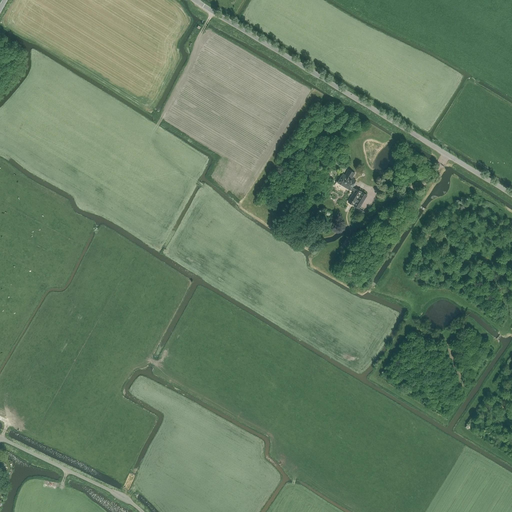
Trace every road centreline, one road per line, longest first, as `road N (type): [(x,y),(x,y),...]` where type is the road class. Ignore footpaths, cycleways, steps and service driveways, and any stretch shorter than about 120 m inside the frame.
road 1 (unclassified): [(511,192),(195,0)]
road 2 (unclassified): [(141,511),(0,437)]
